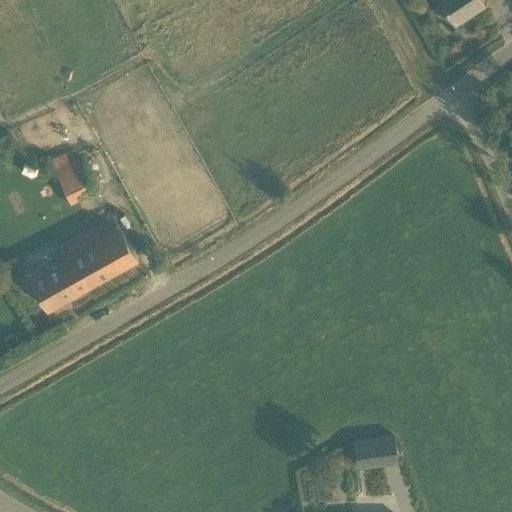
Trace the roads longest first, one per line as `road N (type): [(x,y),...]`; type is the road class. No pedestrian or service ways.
road 1 (unclassified): [(0,389),(455,97)]
road 2 (unclassified): [(511,217),(455,97)]
